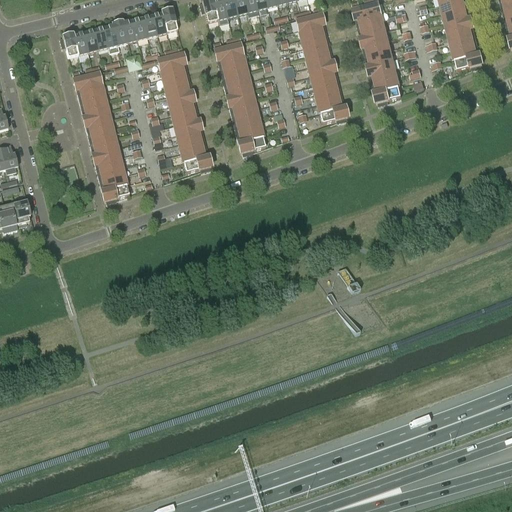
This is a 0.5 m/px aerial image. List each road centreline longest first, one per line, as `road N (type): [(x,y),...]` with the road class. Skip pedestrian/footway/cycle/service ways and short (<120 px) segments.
road 1 (unclassified): [(50,250),(511,84)]
road 2 (motorway): [(476,411),(190,511)]
road 3 (motorway): [(320,511),(511,440)]
road 4 (motorway): [(326,511),(511,469)]
road 5 (tertiary): [(0,34),(139,0)]
